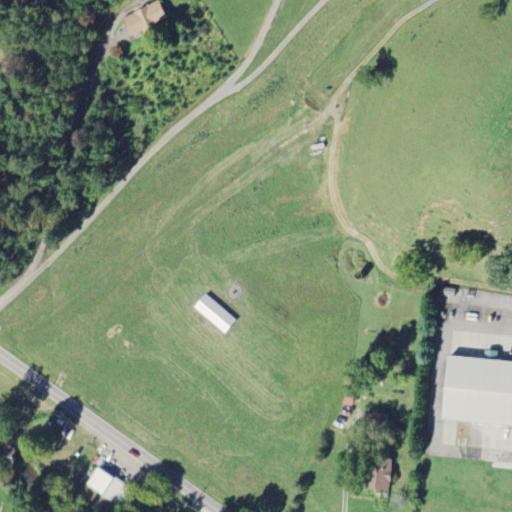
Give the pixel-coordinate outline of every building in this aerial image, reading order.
[(168,21),(160,2),(123,17),(130,36),(168,21)] [(194,306),(224,333),(235,320),(206,293),(194,306)] [(442,421),(511,425),(511,361),(447,357),(442,421)] [(357,385),(348,383),(343,404),(352,406),(357,385)] [(389,492),(392,460),(371,457),(367,490),(389,492)] [(112,502),(115,497),(121,500),(130,487),(99,466),(86,485),(112,502)]
